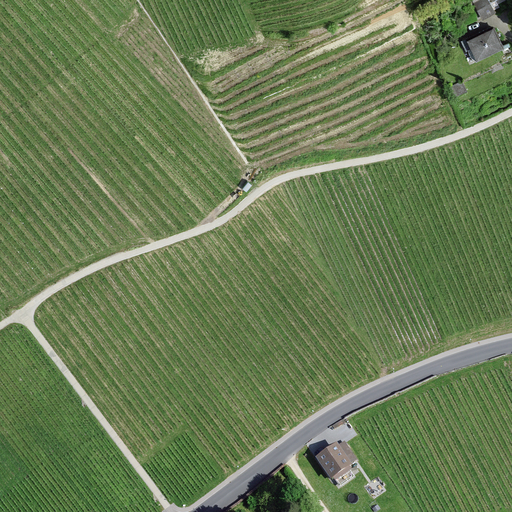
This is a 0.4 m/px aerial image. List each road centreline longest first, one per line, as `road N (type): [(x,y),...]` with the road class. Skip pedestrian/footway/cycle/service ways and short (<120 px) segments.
road 1 (track): [(511,110),(413,149),(272,181),(216,223),(81,273),(0,326)]
road 2 (tertiary): [(209,511),(320,422),(461,358),(511,346)]
road 3 (track): [(171,511),(20,311)]
